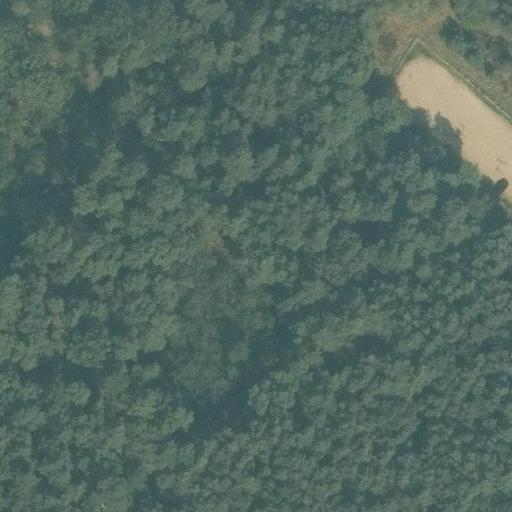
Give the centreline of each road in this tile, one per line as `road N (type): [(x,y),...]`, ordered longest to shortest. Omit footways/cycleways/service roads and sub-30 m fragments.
road 1 (track): [(511,339),(435,371),(340,361),(280,366),(247,382),(163,483),(151,511)]
road 2 (track): [(268,0),(19,37)]
